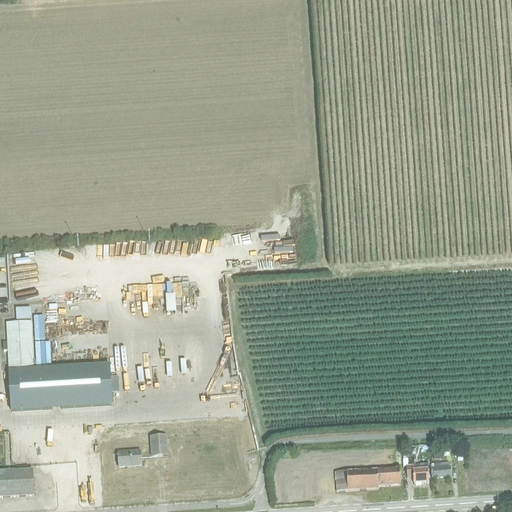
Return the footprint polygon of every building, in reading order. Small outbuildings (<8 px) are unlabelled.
[(167,292),(167,310),(177,310),(176,292),(167,292)] [(109,297),(109,310),(120,310),(119,297),(109,297)] [(33,366),(36,366),(36,363),(33,363),(31,323),(26,323),(26,321),(31,321),(30,309),(16,310),(16,322),(23,321),(24,323),(6,324),(7,344),(3,345),(4,352),(8,352),(9,370),(33,369),(33,366)] [(44,313),(34,313),(34,337),(44,337),(44,313)] [(112,407),(109,366),(9,372),(12,413),(112,407)] [(26,444),(23,432),(18,433),(21,445),(26,444)] [(166,437),(150,438),(152,458),(168,457),(166,437)] [(140,453),(118,454),(119,468),(141,467),(140,453)] [(450,478),(448,464),(430,465),(432,480),(450,478)] [(429,472),(429,466),(406,467),(407,481),(414,480),(414,485),(428,484),(427,472),(429,472)] [(401,486),(400,478),(400,470),(392,470),(392,468),(384,468),(384,471),(335,474),(336,493),(379,490),(378,488),(401,486)] [(0,498),(34,497),(33,471),(0,472),(0,498)] [(433,482),(433,497),(453,496),(451,480),(433,482)]
